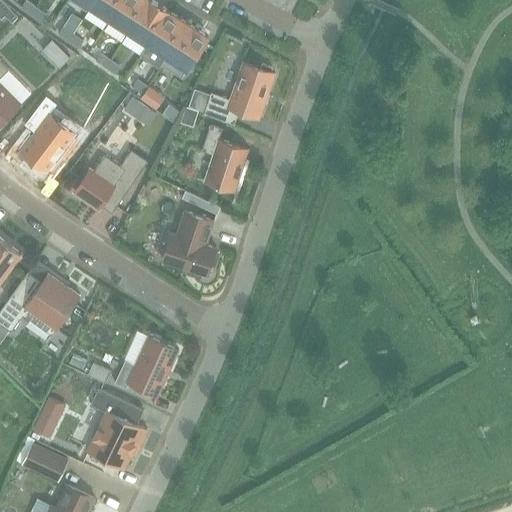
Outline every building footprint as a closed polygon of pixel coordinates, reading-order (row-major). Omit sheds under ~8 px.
[(27,0),(25,0),(21,6),(31,13),(36,6),(27,0)] [(110,18),(121,0),(94,0),(91,6),(110,18)] [(121,0),(110,18),(129,30),(148,0),(121,0)] [(148,43),(169,10),(153,0),(148,0),(129,30),(148,43)] [(9,6),(3,13),(12,21),(18,15),(9,6)] [(46,13),(36,6),(31,13),(41,20),(46,13)] [(167,55),(188,23),(169,10),(148,43),(167,55)] [(187,68),(208,36),(188,23),(167,55),(187,68)] [(73,33),(63,26),(59,32),(68,39),(73,33)] [(68,39),(78,46),(83,40),(73,33),(68,39)] [(106,66),(110,59),(101,52),(96,59),(106,66)] [(106,66),(116,73),(120,66),(110,59),(106,66)] [(0,122),(20,103),(0,82),(0,77),(9,69),(0,60),(0,122)] [(261,67),(243,61),(230,98),(211,92),(204,112),(233,123),(238,110),(258,118),(275,72),(271,71),(272,67),(262,63),(261,67)] [(143,92),(148,86),(138,79),(133,85),(143,92)] [(143,92),(140,97),(155,108),(163,97),(157,93),(148,86),(143,92)] [(201,103),(204,90),(191,87),(188,99),(201,103)] [(47,121),(23,152),(50,174),(91,123),(53,92),(36,113),(47,121)] [(143,103),(135,115),(147,123),(155,111),(143,103)] [(244,146),(220,138),(223,127),(210,123),(202,150),(213,153),(204,180),(234,190),(245,157),(241,156),(244,146)] [(120,164),(105,153),(94,170),(90,167),(74,190),(90,201),(90,202),(91,202),(96,205),(96,206),(97,206),(99,207),(101,204),(112,212),(148,160),(131,148),(120,164)] [(184,189),(181,198),(195,203),(198,195),(184,189)] [(202,272),(207,274),(211,264),(214,265),(219,252),(215,250),(216,247),(203,242),(206,235),(209,236),(214,219),(184,209),(176,233),(171,232),(162,259),(189,268),(187,272),(201,276),(202,272)] [(0,279),(21,252),(0,236),(0,279)] [(28,271),(0,310),(0,322),(11,331),(23,314),(51,334),(80,294),(49,272),(43,281),(28,271)] [(129,382),(158,395),(165,378),(166,378),(170,369),(179,348),(149,335),(135,364),(125,359),(115,382),(126,387),(129,382)] [(82,346),(79,352),(89,357),(92,351),(82,346)] [(89,372),(102,378),(107,368),(94,362),(89,372)] [(59,378),(69,382),(73,373),(64,368),(59,378)] [(137,423),(144,409),(99,387),(91,403),(107,411),(88,450),(123,467),(135,442),(139,444),(147,428),(137,423)] [(41,412),(33,429),(49,436),(57,420),(41,412)] [(32,441),(22,462),(58,478),(67,458),(32,441)] [(51,504),(47,511),(85,511),(88,511),(95,497),(67,483),(56,506),(51,504)]
